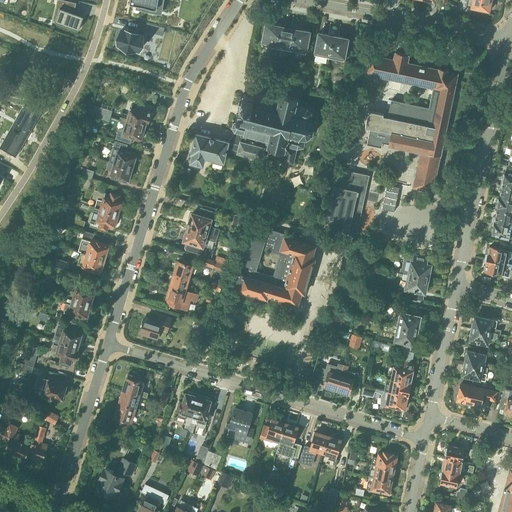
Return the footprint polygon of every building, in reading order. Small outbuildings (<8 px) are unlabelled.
[(58,12),(55,22),(79,30),(82,20),(84,16),(74,13),(77,3),(65,0),(57,0),(58,0),(55,10),(58,12)] [(130,0),(130,4),(132,4),(157,9),(158,0),(130,0)] [(491,5),(491,0),(467,0),(466,7),(471,8),(489,12),(490,9),(491,9),(491,6),(491,5)] [(145,23),(143,30),(153,32),(155,26),(145,23)] [(277,48),(281,25),(266,23),(262,45),(277,48)] [(281,25),(277,48),(291,51),(296,28),(281,25)] [(310,31),(296,28),(291,51),(306,54),(310,31)] [(121,30),(118,45),(140,50),(143,35),(121,30)] [(329,58),(334,35),(319,32),(314,55),(329,58)] [(334,35),(329,58),(344,61),(348,38),(334,35)] [(389,142),(388,145),(421,151),(413,187),(432,191),(440,155),(458,73),(448,71),(449,70),(438,68),(438,69),(407,63),(409,56),(395,53),(394,60),(370,55),(366,74),(433,88),(429,107),(391,100),(388,116),(384,116),(384,114),(369,110),(365,127),(370,128),(367,145),(382,148),(383,140),(389,142)] [(232,127),(235,132),(241,133),(244,134),(244,135),(267,141),(266,145),(268,145),(267,146),(286,151),(283,161),(288,162),(293,163),(297,147),(298,147),(298,146),(304,145),(305,141),(299,138),(307,138),(312,134),(314,126),(312,120),(308,118),(310,118),(312,112),(308,108),(296,105),(298,99),(296,99),(296,97),(281,93),(280,95),(278,95),(277,99),(254,93),(253,97),(243,95),(243,97),(241,96),(238,106),(240,106),(237,121),(233,123),(232,127)] [(122,113),(120,119),(127,122),(127,121),(145,127),(146,122),(149,123),(152,114),(150,114),(151,111),(150,111),(151,108),(143,106),(143,107),(138,105),(137,109),(132,108),(130,116),(122,113)] [(94,106),(91,115),(104,119),(105,115),(110,116),(112,111),(94,106)] [(14,130),(3,149),(10,153),(10,154),(16,157),(44,109),(27,107),(26,108),(16,127),(21,130),(19,134),(14,130)] [(118,129),(116,139),(130,143),(132,137),(141,140),(142,134),(144,134),(146,128),(144,128),(145,127),(127,121),(127,122),(127,123),(125,129),(118,129)] [(241,133),(235,132),(228,142),(196,134),(191,154),(193,154),(191,162),(203,165),(205,157),(213,159),(223,162),(225,154),(228,155),(230,149),(238,151),(237,153),(262,160),(265,148),(244,142),(245,138),(240,137),(241,133)] [(115,141),(109,161),(134,169),(133,168),(136,161),(134,160),(136,155),(134,155),(135,153),(126,150),(127,145),(115,141)] [(109,161),(107,169),(112,171),(111,176),(117,178),(116,180),(120,181),(120,179),(128,182),(129,176),(131,177),(133,169),(134,169),(109,161)] [(78,166),(75,174),(80,175),(80,176),(91,179),(91,178),(92,178),(94,171),(78,166)] [(349,233),(349,232),(357,234),(369,175),(335,168),(331,186),(333,186),(324,228),(349,233)] [(504,178),(502,185),(511,186),(511,172),(505,171),(505,174),(503,174),(503,177),(504,178)] [(80,176),(77,186),(88,190),(91,179),(80,176)] [(387,184),(385,198),(382,209),(394,211),(397,200),(399,187),(387,184)] [(511,186),(502,185),(501,190),(500,191),(499,194),(500,195),(500,197),(511,199),(511,186)] [(95,190),(93,198),(97,199),(95,207),(118,214),(118,213),(120,213),(121,207),(120,207),(122,201),(120,200),(117,199),(119,195),(111,193),(111,195),(95,190)] [(497,210),(497,209),(511,212),(511,199),(500,197),(499,199),(497,199),(497,202),(498,203),(497,210)] [(90,205),(89,210),(94,212),(91,219),(97,221),(97,222),(101,223),(100,227),(107,229),(108,225),(114,227),(114,226),(116,226),(118,220),(116,220),(118,214),(95,207),(90,205)] [(190,220),(188,227),(218,236),(220,229),(209,225),(213,211),(200,207),(198,215),(192,213),(192,215),(190,215),(189,219),(190,220)] [(511,225),(511,212),(497,209),(497,210),(496,217),(494,218),(494,219),(495,221),(495,222),(511,225),(511,226),(511,225)] [(66,216),(64,223),(88,230),(90,223),(66,216)] [(511,238),(511,225),(511,226),(511,225),(495,222),(493,228),(491,229),(491,231),(493,233),(492,235),(511,238)] [(301,293),(304,294),(315,259),(312,258),(315,246),(288,238),(283,237),(284,234),(252,224),(235,281),(240,283),(238,290),(267,299),(268,296),(298,305),(301,293)] [(185,234),(184,237),(185,239),(184,240),(188,241),(187,243),(186,244),(185,247),(186,249),(185,250),(205,256),(205,255),(209,240),(216,242),(218,236),(188,227),(186,233),(185,234)] [(82,238),(78,251),(81,252),(82,252),(104,259),(105,258),(106,258),(108,252),(106,252),(108,246),(98,243),(98,241),(93,239),(95,233),(84,231),(82,238)] [(343,281),(354,241),(347,244),(337,280),(343,281)] [(489,253),(487,259),(504,262),(508,263),(510,258),(511,259),(511,255),(511,251),(506,250),(490,246),(489,249),(488,249),(487,251),(489,253)] [(80,257),(77,265),(83,266),(83,267),(98,272),(100,272),(101,271),(102,271),(104,265),(103,265),(104,259),(82,252),(81,252),(80,257)] [(398,273),(428,279),(431,265),(427,264),(428,258),(406,254),(403,269),(399,268),(398,273)] [(49,256),(46,265),(67,270),(69,262),(49,256)] [(217,256),(215,261),(226,265),(228,259),(217,256)] [(202,257),(199,265),(212,269),(213,267),(224,271),(226,265),(215,261),(202,257)] [(504,262),(487,259),(486,265),(484,266),(484,268),(485,270),(485,271),(507,276),(509,274),(510,270),(509,267),(503,266),(504,262)] [(176,268),(174,273),(189,278),(193,265),(178,261),(178,262),(176,263),(175,266),(176,268)] [(52,267),(50,274),(59,277),(61,270),(52,267)] [(171,279),(170,283),(171,284),(170,285),(185,290),(189,278),(174,273),(172,279),(171,279)] [(402,279),(407,280),(406,288),(425,292),(428,279),(398,273),(397,276),(403,277),(402,279)] [(212,280),(211,284),(221,287),(223,280),(219,279),(218,282),(212,280)] [(70,289),(67,298),(68,298),(68,297),(90,304),(92,298),(93,299),(95,293),(94,293),(94,291),(90,290),(91,286),(84,284),(83,288),(77,286),(72,284),(70,289)] [(167,292),(166,295),(167,297),(167,298),(169,299),(167,304),(185,309),(187,300),(194,302),(197,294),(185,290),(170,285),(169,291),(167,292)] [(341,289),(340,294),(354,297),(355,292),(341,289)] [(66,303),(64,310),(69,312),(84,317),(86,318),(87,316),(88,317),(90,311),(88,310),(90,304),(68,297),(68,298),(66,303)] [(332,320),(344,324),(346,317),(340,315),(342,311),(336,309),(332,320)] [(37,318),(47,321),(49,315),(38,312),(37,318)] [(398,326),(417,330),(420,316),(401,312),(401,313),(396,312),(394,325),(398,326)] [(474,322),(472,328),(497,333),(498,333),(500,320),(492,318),(492,319),(475,315),(475,317),(473,318),(473,320),(474,322)] [(145,317),(141,332),(142,332),(143,334),(146,335),(148,334),(157,337),(165,339),(167,331),(171,319),(159,316),(157,321),(145,317)] [(205,323),(196,320),(194,327),(203,330),(205,323)] [(57,335),(56,339),(78,346),(80,340),(81,341),(83,335),(81,334),(82,333),(80,332),(64,328),(59,326),(56,334),(57,335)] [(417,330),(398,326),(395,340),(414,344),(417,330)] [(326,340),(333,342),(336,329),(330,327),(326,340)] [(470,335),(469,338),(470,339),(470,341),(487,344),(489,338),(489,337),(495,339),(497,338),(497,333),(472,328),(471,334),(470,335)] [(349,346),(359,349),(362,337),(352,334),(349,346)] [(53,344),(51,352),(56,353),(56,354),(62,356),(60,362),(60,364),(69,367),(72,359),(77,360),(79,352),(76,351),(78,346),(56,339),(54,344),(53,344)] [(383,350),(385,343),(373,340),(372,347),(383,350)] [(465,363),(483,367),(483,366),(485,354),(468,350),(467,352),(466,353),(466,355),(466,357),(465,363)] [(27,352),(23,364),(33,367),(37,355),(27,352)] [(21,371),(23,364),(15,362),(13,368),(21,371)] [(391,380),(410,384),(411,377),(413,377),(413,373),(412,372),(414,364),(404,362),(403,368),(394,367),(390,366),(388,374),(393,375),(391,380)] [(487,367),(483,366),(483,367),(465,363),(464,369),(462,370),(462,372),(463,374),(462,376),(491,382),(496,369),(493,369),(487,367)] [(23,364),(21,371),(31,374),(33,367),(23,364)] [(341,375),(337,390),(339,390),(339,392),(344,394),(346,392),(349,393),(351,386),(355,388),(357,385),(358,382),(358,379),(358,376),(358,373),(347,372),(347,371),(343,370),(341,375)] [(337,390),(341,375),(328,371),(324,386),(327,387),(327,389),(332,390),(334,389),(337,390)] [(128,374),(123,390),(139,395),(146,397),(147,392),(141,391),(143,382),(135,380),(136,376),(128,374)] [(41,377),(37,391),(45,393),(43,397),(47,399),(54,401),(56,397),(62,398),(66,385),(63,384),(63,382),(55,380),(55,382),(41,377)] [(384,391),(389,392),(407,396),(408,394),(409,394),(410,390),(409,389),(410,384),(391,380),(387,379),(384,391)] [(457,395),(457,397),(458,399),(457,401),(467,403),(467,404),(470,404),(471,404),(481,406),(482,398),(498,401),(500,392),(461,383),(460,385),(459,386),(460,388),(459,394),(457,395)] [(499,408),(505,409),(504,413),(509,414),(509,416),(511,416),(511,398),(510,398),(511,390),(507,389),(508,386),(505,385),(504,388),(502,394),(499,408)] [(120,397),(119,400),(120,402),(119,403),(135,408),(139,395),(123,390),(121,396),(120,397)] [(163,391),(160,402),(166,404),(169,393),(163,391)] [(179,412),(178,417),(185,418),(187,422),(185,428),(188,429),(191,421),(192,418),(198,395),(193,393),(193,392),(187,391),(187,393),(185,393),(183,401),(182,401),(179,411),(179,412)] [(407,396),(389,392),(388,396),(383,396),(382,403),(386,404),(386,405),(388,405),(389,407),(392,407),(393,406),(405,409),(405,406),(406,406),(407,403),(406,402),(407,396)] [(198,395),(192,418),(197,419),(196,421),(197,421),(196,424),(198,426),(202,427),(205,426),(207,419),(208,418),(210,412),(209,409),(208,409),(211,400),(210,400),(210,397),(205,396),(204,397),(198,395)] [(116,410),(115,413),(116,415),(115,417),(119,418),(117,423),(130,427),(134,414),(138,415),(140,409),(135,408),(119,403),(117,409),(116,410)] [(45,408),(41,416),(55,424),(59,416),(45,408)] [(227,422),(226,426),(229,427),(227,436),(250,442),(254,429),(248,428),(252,413),(235,408),(230,423),(227,422)] [(264,425),(260,438),(279,443),(285,423),(284,423),(283,421),(280,420),(279,421),(273,419),(270,427),(264,425)] [(0,422),(0,434),(4,436),(3,438),(8,441),(5,448),(26,457),(27,454),(30,445),(18,440),(20,435),(15,433),(18,427),(9,423),(7,428),(0,425),(0,424),(1,423),(0,422)] [(285,423),(279,443),(292,447),(298,427),(292,425),(291,423),(288,422),(286,423),(285,423)] [(30,445),(27,454),(44,459),(48,444),(42,442),(43,437),(46,427),(38,425),(35,435),(30,445)] [(323,452),(328,436),(315,432),(311,447),(304,446),(299,462),(312,466),(315,455),(316,455),(317,451),(323,452)] [(156,445),(161,447),(164,448),(162,451),(166,453),(168,450),(167,450),(171,437),(160,433),(156,445)] [(341,440),(328,436),(323,452),(330,455),(329,458),(335,460),(341,440)] [(149,458),(155,444),(152,443),(145,456),(149,458)] [(161,447),(156,445),(155,444),(149,458),(150,458),(150,460),(156,463),(160,453),(159,452),(161,447)] [(445,458),(462,461),(465,447),(452,445),(452,446),(448,445),(447,449),(446,448),(445,455),(446,455),(445,458)] [(349,459),(355,460),(358,461),(360,450),(352,448),(349,459)] [(216,469),(222,456),(208,450),(203,464),(216,469)] [(377,465),(394,469),(395,467),(396,465),(396,463),(396,462),(397,457),(392,456),(393,453),(384,451),(383,454),(379,453),(378,457),(373,456),(371,464),(377,465)] [(102,480),(97,490),(99,491),(99,492),(103,494),(105,494),(106,495),(108,492),(114,495),(116,491),(117,491),(121,481),(125,472),(131,475),(136,464),(124,458),(116,475),(105,469),(100,479),(102,480)] [(462,461),(445,458),(444,459),(445,460),(444,463),(443,464),(442,468),(443,469),(443,470),(459,473),(462,461)] [(187,470),(199,476),(199,474),(211,480),(215,470),(204,465),(191,459),(187,470)] [(245,478),(253,479),(257,465),(250,463),(245,478)] [(393,474),(394,469),(377,465),(376,469),(371,468),(369,476),(392,481),(392,479),(393,478),(394,475),(393,474)] [(485,467),(477,465),(475,472),(483,474),(485,467)] [(511,511),(511,469),(499,511),(511,511)] [(459,473),(443,470),(442,473),(441,473),(440,479),(441,479),(440,482),(444,483),(444,485),(456,487),(459,473)] [(217,483),(229,488),(234,476),(223,471),(217,483)] [(390,486),(392,481),(369,476),(366,488),(371,489),(371,490),(389,493),(389,492),(391,490),(391,488),(390,486)] [(145,493),(138,509),(143,511),(154,511),(160,501),(165,504),(169,495),(168,494),(168,495),(150,486),(150,485),(145,483),(141,492),(145,493)] [(332,511),(339,490),(331,488),(327,501),(322,500),(320,508),(332,511)] [(457,490),(455,498),(462,500),(467,501),(469,490),(462,488),(461,491),(457,490)] [(306,502),(308,496),(302,494),(300,500),(306,502)] [(178,506),(175,511),(196,511),(198,508),(195,507),(195,506),(182,500),(179,506),(178,506)] [(467,501),(462,500),(460,507),(469,509),(471,502),(467,501)] [(356,511),(353,511),(383,511),(384,510),(383,509),(384,504),(376,502),(375,506),(369,505),(368,506),(366,506),(366,511),(360,510),(359,511),(356,511)] [(433,511),(450,511),(452,505),(436,502),(433,511)]
